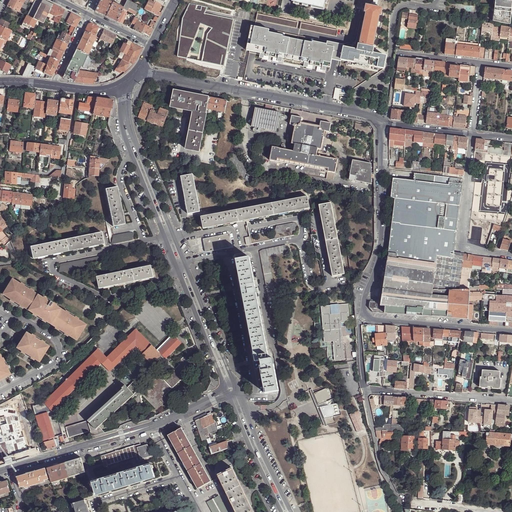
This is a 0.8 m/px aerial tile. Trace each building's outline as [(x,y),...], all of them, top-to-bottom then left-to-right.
[(9,0),(8,3),(7,7),(18,12),(21,7),(25,9),(27,6),(23,3),(15,0),(9,0)] [(27,16),(36,21),(39,22),(43,24),(44,22),(46,16),(52,4),(43,0),(42,0),(34,0),(33,2),(31,6),(29,11),(27,16)] [(99,13),(106,17),(112,3),(106,0),(100,0),(95,11),(99,13)] [(157,9),(159,4),(151,0),(149,0),(144,9),(155,14),(157,9)] [(291,0),(291,2),(293,3),(293,4),(298,5),(299,4),(302,4),(302,6),(307,7),(307,6),(311,6),(310,8),(323,11),(325,4),(326,4),(326,0),(291,0)] [(511,0),(498,0),(499,0),(497,0),(495,0),(493,21),(510,24),(511,5),(511,1),(509,1),(509,0),(511,0)] [(136,15),(140,7),(132,3),(129,2),(127,1),(125,4),(123,8),(123,9),(136,15)] [(123,9),(123,8),(112,3),(106,17),(112,20),(117,22),(122,11),(123,9)] [(207,7),(190,3),(182,20),(178,56),(187,58),(201,24),(213,28),(207,34),(202,62),(223,66),(234,19),(205,14),(207,7)] [(370,66),(384,69),(386,56),(385,56),(373,53),(374,48),(372,47),(379,15),(381,15),(382,9),(377,8),(378,5),(377,4),(373,4),(371,3),(371,6),(366,6),(365,12),(367,12),(360,45),(359,45),(358,50),(344,47),(341,60),(355,63),(355,65),(369,68),(370,66)] [(61,17),(64,10),(57,7),(52,4),(46,16),(48,17),(54,20),(53,21),(58,24),(61,17)] [(127,14),(122,11),(117,22),(122,24),(127,14)] [(80,18),(71,14),(66,23),(71,25),(75,28),(80,18)] [(416,29),(418,15),(409,14),(407,28),(416,29)] [(36,21),(27,16),(21,26),(28,29),(29,29),(30,27),(32,28),(36,21)] [(452,22),(453,18),(438,17),(438,20),(438,21),(444,21),(443,26),(453,28),(453,22),(452,22)] [(132,23),(133,23),(130,29),(139,33),(148,37),(152,30),(153,28),(148,27),(135,20),(136,19),(134,18),(132,23)] [(482,29),(483,22),(473,21),(467,20),(458,19),(458,22),(457,25),(477,27),(477,29),(482,29)] [(493,27),(493,24),(483,22),(482,29),(482,31),(492,32),(493,27)] [(86,29),(84,32),(94,36),(98,27),(91,23),(88,25),(86,29)] [(6,41),(11,31),(4,28),(0,25),(0,38),(4,40),(6,41)] [(509,36),(510,28),(501,26),(501,28),(500,37),(509,38),(509,36)] [(248,44),(247,51),(330,68),(332,59),(341,61),(341,60),(344,47),(344,45),(328,42),(327,44),(313,41),(313,43),(282,37),(282,35),(268,33),(269,30),(254,27),(251,45),(248,44)] [(499,39),(500,37),(501,28),(493,27),(492,32),(491,36),(491,40),(499,41),(499,39)] [(110,48),(116,36),(110,33),(104,30),(100,39),(107,42),(110,44),(108,47),(110,48)] [(76,49),(88,55),(96,37),(94,36),(84,32),(80,40),(76,49)] [(69,41),(71,37),(68,36),(61,33),(59,37),(57,36),(55,39),(56,39),(67,44),(69,41)] [(65,48),(67,44),(56,39),(53,47),(59,50),(63,52),(65,48)] [(133,44),(127,41),(125,45),(123,44),(119,51),(120,52),(136,60),(139,54),(142,48),(133,44)] [(455,55),(479,58),(479,52),(480,47),(480,46),(478,46),(478,47),(471,46),(471,43),(469,43),(469,42),(468,42),(468,43),(466,43),(466,44),(468,44),(467,46),(457,45),(455,55)] [(444,54),(454,55),(455,44),(446,43),(444,54)] [(61,57),(63,52),(59,50),(57,53),(49,49),(46,55),(50,57),(59,61),(61,57)] [(66,69),(77,74),(78,71),(80,67),(82,68),(88,55),(76,49),(71,60),(66,69)] [(134,62),(136,60),(120,52),(118,58),(121,59),(132,65),(134,62)] [(159,64),(177,69),(180,61),(174,59),(175,56),(169,54),(168,57),(161,55),(159,64)] [(89,68),(99,71),(103,62),(88,55),(82,68),(89,68)] [(56,66),(59,61),(50,57),(49,59),(46,65),(55,69),(56,66)] [(399,57),(397,68),(398,69),(398,67),(405,68),(405,70),(406,70),(407,58),(399,57)] [(416,59),(407,58),(406,70),(406,72),(409,72),(410,67),(412,68),(415,68),(416,59)] [(129,69),(132,65),(121,59),(117,69),(125,73),(129,69)] [(433,61),(416,59),(415,68),(415,69),(420,70),(419,73),(423,74),(424,70),(432,71),(433,61)] [(0,75),(3,76),(5,76),(10,65),(0,61),(0,75)] [(445,63),(433,61),(432,71),(444,73),(444,71),(445,63)] [(45,73),(46,74),(45,79),(50,79),(55,69),(46,65),(38,62),(37,64),(35,66),(34,69),(37,70),(43,72),(45,73)] [(22,76),(30,77),(34,69),(35,66),(33,65),(28,63),(22,75),(22,76)] [(459,78),(460,67),(451,65),(450,65),(449,72),(449,77),(459,78)] [(469,66),(460,65),(460,67),(459,78),(458,81),(463,82),(464,75),(468,76),(469,66)] [(485,67),(484,78),(495,79),(496,69),(485,67)] [(70,81),(73,82),(77,74),(66,69),(62,78),(70,81)] [(511,81),(511,70),(503,70),(502,80),(511,82),(511,81)] [(84,84),(93,84),(98,74),(88,73),(87,73),(78,71),(77,74),(73,82),(84,84)] [(404,85),(405,80),(396,79),(394,89),(404,89),(404,85)] [(198,152),(207,109),(209,98),(186,93),(174,91),(172,101),(171,106),(171,107),(193,112),(186,150),(198,152)] [(428,102),(430,92),(423,92),(422,92),(421,95),(420,103),(418,113),(418,115),(422,116),(424,103),(425,103),(425,102),(428,102)] [(34,108),(36,94),(31,94),(26,93),(24,107),(34,108)] [(420,103),(421,95),(405,93),(404,106),(414,107),(414,103),(420,103)] [(472,97),(464,96),(464,104),(471,105),(472,97)] [(83,114),(83,111),(90,113),(91,113),(92,109),(94,109),(96,99),(93,98),(88,97),(86,104),(80,103),(79,111),(79,113),(83,114)] [(207,109),(224,112),(227,101),(215,99),(209,98),(207,109)] [(14,100),(9,99),(8,99),(7,111),(18,113),(19,101),(14,100)] [(64,103),(60,102),(59,113),(71,115),(73,100),(69,99),(66,99),(66,101),(65,100),(64,103)] [(105,100),(96,99),(94,109),(93,113),(92,115),(109,117),(113,101),(105,100)] [(53,101),(47,100),(46,114),(56,116),(57,102),(53,101)] [(34,116),(44,118),(46,103),(43,102),(36,101),(34,116)] [(224,112),(224,114),(236,116),(238,103),(234,103),(227,101),(224,112)] [(144,102),(138,117),(162,127),(168,111),(161,109),(159,108),(157,114),(154,113),(154,111),(151,109),(152,105),(144,102)] [(428,102),(427,112),(436,113),(437,107),(436,107),(437,103),(428,102)] [(273,106),(266,104),(265,106),(264,111),(255,109),(252,127),(276,132),(280,114),(272,112),(273,106)] [(392,120),(403,121),(403,119),(404,110),(392,109),(391,120),(392,120)] [(438,115),(438,114),(436,113),(427,112),(427,116),(426,124),(437,125),(438,115)] [(417,123),(426,124),(427,116),(422,116),(418,115),(417,123)] [(449,116),(438,115),(437,125),(448,126),(449,116)] [(278,159),(323,168),(322,172),(327,173),(325,179),(331,180),(332,180),(333,179),(334,173),(335,173),(338,159),(330,158),(316,156),(317,149),(321,150),(324,133),(329,134),(331,123),(321,121),(320,127),(309,125),(301,124),(302,118),(292,116),(290,125),(295,126),(291,144),(295,145),(293,151),(280,148),(272,147),(269,160),(277,162),(278,159)] [(452,127),(462,128),(463,119),(458,118),(453,117),(453,122),(452,127)] [(70,120),(58,118),(58,120),(60,121),(59,125),(57,125),(56,129),(68,131),(70,120)] [(73,134),(79,135),(78,139),(84,140),(87,125),(79,123),(75,122),(73,134)] [(355,123),(354,130),(368,131),(368,124),(355,123)] [(389,140),(389,146),(393,146),(393,145),(404,146),(405,143),(405,139),(405,130),(391,128),(390,129),(389,140)] [(414,131),(405,130),(405,139),(411,139),(414,139),(414,131)] [(424,132),(414,131),(414,139),(423,140),(424,132)] [(434,134),(424,132),(423,140),(423,143),(433,144),(434,140),(434,134)] [(447,135),(436,134),(435,140),(434,144),(438,144),(446,145),(447,135)] [(468,138),(459,137),(458,148),(462,148),(466,149),(468,138)] [(476,139),(475,149),(483,150),(484,150),(484,146),(485,143),(485,140),(476,139)] [(433,144),(423,143),(423,147),(434,148),(434,144),(435,140),(434,140),(433,144)] [(10,151),(22,153),(23,143),(11,141),(10,151)] [(38,153),(39,153),(40,145),(26,143),(26,151),(29,151),(35,152),(36,152),(36,151),(38,151),(38,152),(38,153)] [(45,157),(45,154),(51,155),(52,147),(40,145),(39,153),(39,156),(45,157)] [(488,148),(488,147),(484,146),(484,150),(483,150),(483,152),(488,153),(495,154),(501,155),(502,150),(502,149),(491,148),(490,148),(488,148)] [(59,159),(59,156),(60,148),(52,147),(51,155),(50,158),(59,159)] [(462,148),(458,148),(456,160),(456,163),(465,164),(465,159),(461,159),(462,148)] [(475,152),(473,162),(481,163),(482,157),(486,157),(486,156),(488,156),(488,153),(483,152),(475,152)] [(99,160),(94,159),(94,157),(90,156),(90,159),(90,162),(89,168),(99,169),(99,160)] [(404,161),(404,159),(400,158),(399,162),(396,161),(395,167),(403,168),(404,161)] [(372,185),(372,164),(353,160),(349,180),(372,185)] [(418,162),(413,161),(412,166),(412,169),(420,170),(421,162),(418,162)] [(88,178),(93,176),(94,174),(98,174),(99,169),(89,168),(89,172),(88,178)] [(16,184),(17,173),(6,172),(5,183),(16,185),(16,184)] [(462,180),(414,174),(413,182),(394,179),(391,198),(396,199),(381,304),(369,303),(369,308),(373,312),(468,319),(468,313),(469,307),(469,303),(469,300),(470,293),(470,289),(469,289),(469,287),(471,272),(472,268),(472,266),(473,256),(454,252),(462,180)] [(200,212),(193,175),(180,177),(182,184),(186,209),(187,215),(200,212)] [(63,198),(73,199),(75,190),(71,189),(72,185),(64,184),(63,198)] [(118,194),(117,187),(104,190),(113,227),(125,225),(123,216),(118,194)] [(13,192),(2,191),(1,202),(12,203),(13,192)] [(21,206),(23,194),(13,192),(12,203),(12,205),(21,206)] [(32,195),(23,194),(21,206),(30,207),(32,207),(32,195)] [(309,209),(307,197),(201,217),(203,229),(309,209)] [(476,199),(476,208),(495,208),(495,199),(488,199),(488,197),(486,197),(486,199),(479,199),(476,199)] [(508,210),(511,199),(504,198),(503,206),(503,210),(508,210)] [(344,274),(331,203),(319,205),(332,277),(344,274)] [(476,243),(487,245),(491,233),(492,230),(494,225),(502,228),(507,216),(496,214),(496,219),(471,216),(469,239),(471,243),(476,243)] [(294,231),(296,225),(293,224),(276,227),(273,235),(294,231)] [(0,233),(3,237),(2,238),(4,240),(5,239),(8,243),(10,242),(10,241),(2,230),(0,228),(0,233)] [(103,244),(101,232),(29,247),(32,259),(103,244)] [(131,241),(134,234),(130,233),(113,236),(111,245),(131,241)] [(232,247),(230,235),(202,240),(204,246),(205,252),(232,247)] [(500,249),(508,251),(511,242),(509,241),(503,240),(500,249)] [(275,296),(268,257),(270,256),(287,253),(286,246),(263,250),(260,252),(268,298),(274,297),(275,296)] [(472,266),(482,267),(484,257),(473,256),(472,266)] [(105,258),(101,257),(61,265),(59,273),(104,264),(105,258)] [(492,270),(493,258),(484,257),(482,267),(482,268),(482,272),(491,273),(492,270)] [(255,362),(261,361),(262,367),(260,367),(265,394),(279,391),(273,359),(269,360),(257,294),(259,293),(258,289),(256,289),(256,287),(250,258),(236,261),(237,265),(238,272),(239,277),(241,284),(242,290),(254,357),(255,362)] [(499,270),(501,259),(493,258),(492,270),(499,271),(499,270)] [(499,270),(507,271),(508,260),(501,259),(499,270)] [(153,278),(151,266),(96,277),(99,289),(153,278)] [(11,279),(2,294),(10,299),(13,302),(14,302),(15,300),(20,304),(19,305),(23,307),(26,309),(28,306),(31,308),(29,311),(32,313),(36,315),(36,316),(37,314),(42,317),(41,319),(45,321),(49,323),(51,320),(53,322),(51,325),(54,327),(58,329),(59,328),(64,331),(63,333),(64,333),(68,335),(75,340),(79,334),(80,334),(82,331),(81,331),(85,325),(77,320),(74,318),(68,314),(64,312),(61,310),(59,313),(56,311),(58,308),(55,306),(51,304),(52,303),(49,301),(49,302),(45,300),(42,298),(39,296),(37,300),(33,297),(36,294),(32,292),(29,290),(23,286),(19,284),(11,279)] [(511,289),(508,289),(504,289),(503,289),(503,296),(497,295),(497,292),(485,292),(485,289),(483,289),(483,293),(482,300),(481,310),(489,311),(489,321),(489,325),(498,326),(499,322),(506,322),(505,326),(506,326),(511,326),(511,289)] [(350,323),(349,304),(339,305),(340,314),(332,315),(331,306),(321,307),(325,342),(334,342),(335,362),(345,361),(342,324),(350,323)] [(386,326),(377,325),(378,334),(386,333),(386,326)] [(395,326),(386,326),(386,333),(387,342),(396,342),(395,326)] [(413,328),(402,327),(402,341),(409,341),(414,341),(413,328)] [(423,329),(413,328),(414,341),(419,342),(423,342),(423,329)] [(98,349),(66,380),(65,379),(65,380),(59,386),(43,403),(32,406),(35,416),(36,416),(45,446),(46,445),(47,449),(57,447),(54,437),(55,437),(47,413),(52,411),(101,363),(110,372),(135,346),(142,354),(141,354),(151,364),(161,355),(165,359),(181,343),(172,334),(156,350),(135,329),(106,357),(98,349)] [(433,329),(423,329),(423,342),(423,346),(429,346),(429,338),(433,338),(433,329)] [(446,330),(433,329),(433,338),(443,339),(443,341),(448,341),(448,339),(449,337),(450,331),(446,330)] [(478,333),(465,332),(464,342),(477,343),(478,333)] [(387,342),(386,333),(378,334),(375,334),(376,346),(387,345),(387,342)] [(20,346),(18,349),(21,351),(24,353),(25,353),(26,352),(30,355),(30,356),(30,357),(34,359),(37,361),(39,358),(40,358),(42,356),(43,356),(45,353),(44,353),(46,350),(44,349),(46,346),(43,344),(40,341),(34,338),(30,335),(28,334),(25,337),(23,336),(18,345),(20,346)] [(137,383),(161,359),(172,371),(175,369),(165,359),(161,355),(151,364),(135,380),(135,381),(137,383)] [(383,371),(385,356),(384,356),(381,356),(378,356),(374,355),(373,373),(379,374),(379,378),(383,378),(383,371)] [(388,361),(388,359),(388,356),(385,356),(383,371),(396,372),(397,361),(388,361)] [(137,390),(140,393),(140,394),(155,408),(166,398),(164,396),(187,373),(184,370),(190,364),(183,357),(177,363),(179,365),(175,369),(172,371),(163,380),(155,372),(141,386),(137,383),(135,381),(127,389),(124,386),(121,388),(122,389),(87,421),(88,423),(87,424),(90,431),(92,436),(99,434),(95,430),(99,427),(133,396),(133,395),(137,390)] [(473,363),(471,363),(460,361),(459,364),(460,365),(460,366),(459,366),(457,375),(457,377),(462,378),(462,376),(465,376),(465,378),(470,379),(473,363)] [(430,367),(411,364),(410,376),(414,377),(414,372),(430,374),(430,367)] [(482,370),(481,377),(481,385),(487,386),(487,387),(492,387),(499,387),(499,379),(500,372),(482,370)] [(453,379),(452,382),(451,387),(458,389),(459,383),(460,381),(458,380),(458,381),(453,381),(453,379)] [(330,388),(314,394),(325,419),(342,416),(339,403),(334,405),(332,400),(335,399),(330,388)] [(327,426),(325,419),(314,394),(313,390),(311,391),(325,427),(327,426)] [(390,406),(393,406),(394,397),(381,396),(380,406),(390,406)] [(401,409),(405,409),(406,405),(406,398),(394,397),(393,406),(393,409),(398,409),(401,409)] [(435,400),(434,408),(447,409),(448,401),(435,400)] [(0,457),(30,449),(16,404),(0,409),(0,457)] [(509,406),(498,405),(498,408),(496,421),(497,422),(496,426),(503,427),(504,422),(505,418),(504,418),(504,415),(508,416),(509,406)] [(480,417),(481,410),(477,410),(474,410),(474,408),(469,407),(468,422),(480,423),(480,417)] [(224,410),(215,412),(218,425),(227,423),(224,410)] [(484,417),(480,417),(480,423),(480,424),(484,425),(491,425),(491,419),(492,419),(493,410),(485,410),(484,417)] [(359,411),(350,415),(352,419),(352,420),(354,420),(355,422),(353,422),(353,423),(358,433),(364,430),(359,420),(361,420),(360,417),(361,416),(359,411)] [(205,416),(195,421),(200,436),(205,435),(210,433),(210,434),(218,431),(212,413),(205,416)] [(88,423),(87,421),(66,427),(67,431),(66,432),(67,433),(68,438),(90,431),(87,424),(88,423)] [(199,488),(211,481),(181,428),(169,435),(185,463),(199,488)] [(383,431),(382,431),(382,438),(381,439),(380,439),(379,443),(384,443),(384,441),(393,441),(393,431),(391,431),(383,431)] [(494,433),(489,432),(489,437),(486,437),(485,444),(510,447),(510,438),(511,434),(506,434),(505,434),(494,433)] [(442,442),(442,449),(455,450),(455,446),(455,441),(455,440),(455,435),(450,435),(450,439),(443,439),(442,442)] [(413,449),(414,449),(414,436),(402,436),(402,437),(402,442),(402,450),(404,450),(404,456),(405,456),(405,458),(412,458),(412,457),(413,457),(413,451),(413,449)] [(419,438),(419,448),(428,449),(428,439),(423,438),(419,438)] [(212,454),(229,448),(227,441),(209,447),(212,454)] [(147,445),(141,447),(140,445),(101,456),(102,462),(106,461),(102,462),(104,468),(108,466),(108,465),(136,457),(137,460),(151,456),(147,445)] [(46,468),(51,482),(85,472),(80,457),(72,460),(52,466),(46,468)] [(133,466),(132,463),(108,470),(109,473),(133,466)] [(118,473),(118,475),(106,478),(105,477),(98,479),(99,481),(92,483),(96,494),(155,476),(151,464),(144,467),(144,465),(137,467),(138,469),(125,472),(124,471),(118,473)] [(31,472),(29,473),(26,474),(17,476),(21,487),(25,486),(25,487),(45,481),(45,480),(49,478),(46,468),(34,471),(31,472)] [(253,511),(233,469),(228,471),(228,469),(222,472),(223,473),(218,475),(222,483),(223,482),(226,487),(224,488),(228,496),(229,495),(234,506),(233,506),(236,511),(253,511)] [(0,493),(9,491),(6,480),(0,481),(0,493)] [(227,511),(219,496),(207,502),(212,511),(227,511)] [(88,511),(85,499),(73,503),(75,511),(88,511)]
